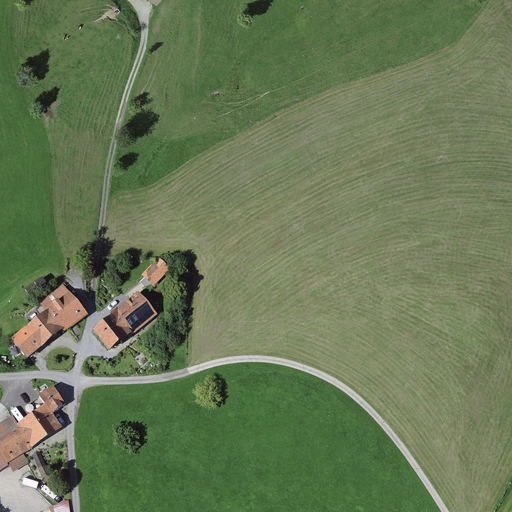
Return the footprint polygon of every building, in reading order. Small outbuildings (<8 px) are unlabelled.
[(157,263),(143,277),(152,287),(167,273),(157,263)] [(48,310),(13,338),(27,356),(62,327),(65,330),(85,313),(63,286),(42,303),(48,310)] [(94,328),(110,348),(130,332),(131,333),(156,313),(140,292),(94,328)] [(44,409),(57,429),(60,427),(52,414),(64,406),(53,388),(40,397),(45,404),(44,405),(45,407),(43,408),(44,409)] [(0,426),(0,469),(9,464),(14,471),(27,463),(23,455),(34,448),(33,446),(57,429),(44,409),(18,426),(13,418),(0,426)] [(40,452),(33,455),(38,469),(43,478),(50,475),(46,465),(40,452)] [(51,511),(71,511),(71,503),(51,504),(51,511)]
